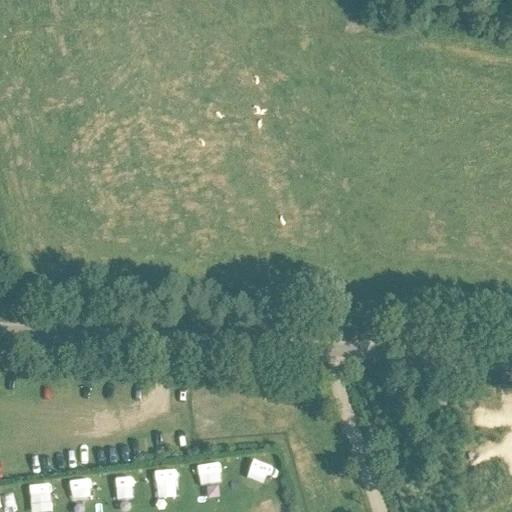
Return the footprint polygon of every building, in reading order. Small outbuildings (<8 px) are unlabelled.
[(219,463),(196,464),(198,497),(222,495),(219,463)] [(154,488),(176,488),(175,469),(154,470),(154,488)] [(132,495),(127,474),(107,478),(112,500),(132,495)] [(70,483),(70,503),(98,503),(98,483),(70,483)] [(27,485),(27,511),(49,511),(48,484),(27,485)] [(283,511),(281,498),(250,504),(251,511),(283,511)]
